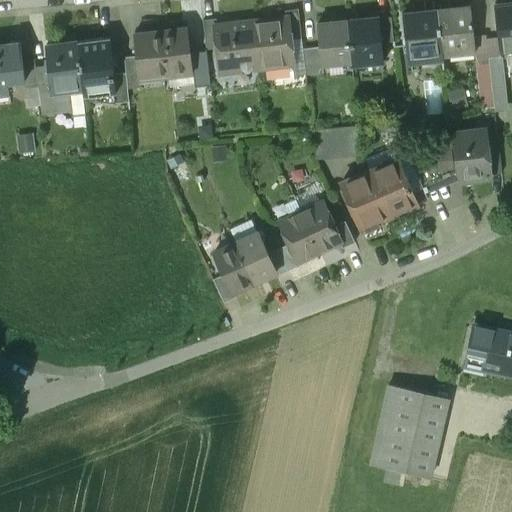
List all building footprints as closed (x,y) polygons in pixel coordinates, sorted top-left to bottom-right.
[(511,2),(495,5),(500,53),(511,51),(511,2)] [(438,10),(443,54),(476,51),(471,7),(438,10)] [(285,10),(286,18),(287,18),(290,39),(302,38),(298,9),(285,10)] [(443,54),(438,10),(403,14),(408,62),(443,58),(443,54)] [(251,23),(257,68),(293,63),(290,39),(287,18),(286,18),(251,23)] [(347,21),(351,63),(352,67),(384,64),(382,43),(380,19),(380,18),(347,21)] [(391,18),(380,19),(382,43),(394,42),(391,18)] [(207,49),(218,48),(216,27),(217,27),(216,19),(203,20),(207,49)] [(351,63),(347,21),(317,24),(319,48),(321,66),(324,66),(351,63)] [(257,68),(251,23),(217,27),(216,27),(218,48),(221,72),(257,68)] [(164,31),(169,76),(193,73),(188,28),(164,31)] [(169,76),(164,31),(134,35),(136,56),(139,79),(140,79),(169,76)] [(78,42),(84,98),(113,94),(116,94),(113,75),(109,39),(78,42)] [(84,98),(78,42),(46,46),(49,66),(51,90),(39,91),(41,106),(42,116),(72,112),(72,118),(86,116),(84,98)] [(0,46),(0,93),(8,92),(7,83),(24,81),(25,81),(23,63),(21,44),(0,46)] [(321,66),(319,48),(303,49),(306,75),(324,74),(324,66),(321,66)] [(139,79),(136,56),(124,58),(126,73),(128,88),(141,87),(140,79),(139,79)] [(502,56),(489,57),(494,107),(508,106),(502,56)] [(489,57),(475,59),(480,92),(482,109),(494,107),(489,57)] [(36,61),(23,63),(25,81),(24,81),(27,108),(41,106),(39,91),(37,68),(36,61)] [(37,68),(39,91),(51,90),(49,66),(37,68)] [(126,73),(113,75),(116,94),(113,94),(114,104),(130,103),(128,88),(126,73)] [(423,82),(427,115),(445,113),(441,80),(423,82)] [(464,88),(447,92),(451,111),(468,107),(464,88)] [(312,130),(316,157),(361,153),(358,126),(312,130)] [(205,127),(195,128),(196,138),(206,137),(205,127)] [(485,130),(451,134),(456,171),(462,184),(469,179),(490,177),(490,175),(486,139),(485,130)] [(498,137),(486,139),(490,175),(502,173),(498,137)] [(226,145),(211,147),(213,162),(228,160),(226,145)] [(391,154),(393,160),(398,158),(411,189),(421,185),(405,148),(391,154)] [(180,154),(166,161),(170,171),(185,164),(180,154)] [(453,155),(438,157),(440,177),(456,176),(453,155)] [(369,170),(389,217),(418,204),(411,189),(398,158),(393,160),(369,170)] [(389,217),(369,170),(342,182),(363,233),(381,225),(380,221),(389,217)] [(301,213),(320,253),(341,243),(343,242),(335,225),(324,202),(301,213)] [(320,253),(301,213),(279,223),(289,245),(297,263),(299,262),(320,253)] [(345,221),(335,225),(343,242),(341,243),(343,248),(355,242),(345,221)] [(236,243),(255,283),(275,274),(276,273),(268,255),(258,233),(236,243)] [(255,283),(236,243),(213,253),(223,275),(232,294),(233,293),(255,283)] [(289,245),(279,249),(288,271),(301,266),(299,262),(297,263),(289,245)] [(279,249),(268,255),(276,273),(275,274),(276,277),(288,271),(279,249)] [(232,294),(223,275),(213,280),(224,304),(236,299),(233,293),(232,294)] [(511,334),(473,325),(464,364),(511,375),(511,334)] [(448,397),(388,384),(370,464),(430,477),(448,397)]
